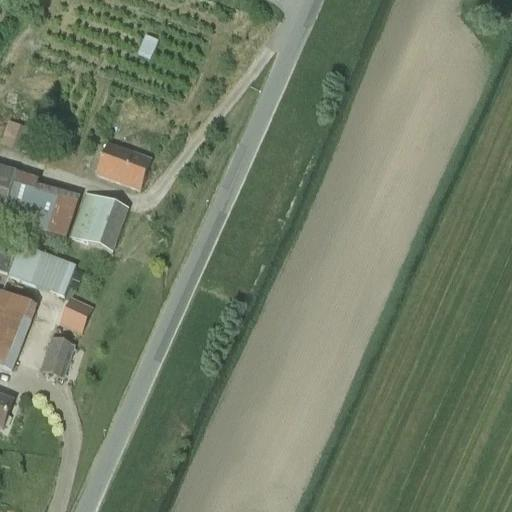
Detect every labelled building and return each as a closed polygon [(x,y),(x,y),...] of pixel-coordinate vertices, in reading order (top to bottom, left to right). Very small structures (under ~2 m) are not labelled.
[(138,58),(151,63),(160,44),(146,38),(138,58)] [(43,140),(7,129),(1,149),(36,161),(43,140)] [(141,194),(152,162),(108,146),(96,178),(141,194)] [(0,223),(3,224),(11,195),(16,176),(0,171),(0,223)] [(113,256),(129,212),(86,196),(70,240),(113,256)] [(76,270),(19,248),(15,259),(8,277),(8,279),(65,301),(76,270)] [(0,254),(0,274),(8,277),(15,259),(0,254)] [(0,298),(0,371),(8,374),(13,372),(27,336),(22,334),(32,307),(1,295),(0,298)] [(84,337),(94,312),(71,302),(60,327),(84,337)] [(64,382),(75,349),(52,341),(41,374),(64,382)] [(0,430),(4,432),(14,405),(0,399),(0,430)]
